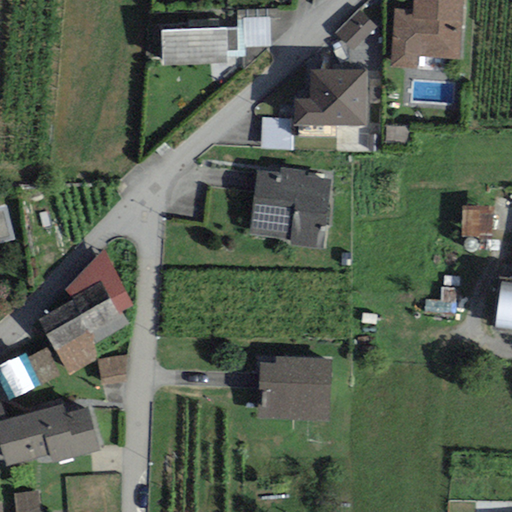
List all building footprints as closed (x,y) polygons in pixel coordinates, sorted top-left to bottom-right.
[(412,0),(412,12),(396,11),(392,68),(419,69),(420,58),(462,60),(465,0),(412,0)] [(237,28),(161,30),(162,66),(227,64),(227,57),(246,56),(246,48),(270,47),(269,10),(236,11),(237,28)] [(351,52),(376,28),(359,10),(334,34),(351,52)] [(293,126),(368,126),(368,70),(310,70),(309,99),(294,99),(293,126)] [(291,150),(291,119),(261,119),(261,150),(291,150)] [(384,126),(384,144),(406,144),(407,127),(384,126)] [(257,170),(249,235),(291,240),(290,245),(323,249),(331,180),(307,177),(308,170),(280,167),(280,173),(257,170)] [(0,245),(16,241),(7,206),(0,207),(0,245)] [(492,239),(492,207),(462,207),(461,239),(492,239)] [(104,251),(65,290),(73,299),(39,320),(69,376),(97,359),(95,344),(129,323),(121,312),(132,307),(104,251)] [(511,282),(500,281),(493,329),(511,332),(511,282)] [(0,384),(9,402),(60,376),(46,349),(29,358),(26,352),(0,365),(0,384)] [(128,356),(98,362),(101,384),(126,383),(128,356)] [(333,359),(276,357),(276,365),(260,364),(258,419),(330,422),(333,359)] [(6,419),(0,421),(0,442),(1,445),(6,468),(51,455),(53,464),(100,451),(89,409),(66,415),(63,404),(6,419)] [(39,511),(37,492),(14,494),(16,511),(39,511)] [(511,511),(511,503),(447,501),(447,511),(511,511)]
